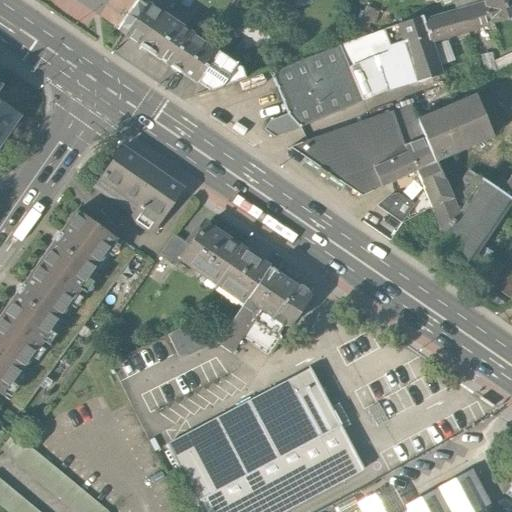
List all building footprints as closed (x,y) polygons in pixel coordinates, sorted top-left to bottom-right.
[(511,0),(496,0),(480,5),(488,32),(511,25),(511,0)] [(480,5),(465,9),(473,37),(488,32),(480,5)] [(193,39),(145,7),(123,40),(171,72),(193,39)] [(473,37),(465,9),(426,21),(435,48),(473,37)] [(243,40),(246,53),(271,46),(259,20),(232,27),(235,42),(243,40)] [(445,80),(435,48),(426,21),(400,30),(410,59),(403,61),(407,73),(412,71),(418,89),(445,80)] [(342,51),(350,72),(388,57),(380,36),(342,51)] [(201,45),(193,39),(171,72),(200,92),(201,91),(213,98),(244,86),(239,70),(210,51),(213,45),(205,40),(201,45)] [(342,51),(274,78),(290,117),(302,131),(364,107),(350,72),(342,51)] [(490,53),(481,56),(486,75),(496,72),(490,53)] [(511,66),(511,55),(495,64),(499,73),(511,66)] [(0,92),(2,90),(0,88),(0,144),(18,117),(0,104),(0,92)] [(477,95),(418,120),(425,139),(436,162),(494,138),(477,95)] [(412,104),(392,112),(406,147),(425,139),(418,120),(412,104)] [(392,112),(291,150),(328,174),(362,197),(381,187),(373,169),(409,154),(406,147),(392,112)] [(302,131),(290,117),(268,125),(263,132),(276,142),(302,131)] [(373,169),(381,187),(383,193),(419,176),(435,216),(455,206),(452,199),(436,162),(425,139),(406,147),(409,154),(373,169)] [(182,187),(121,144),(90,189),(129,216),(126,220),(148,236),(182,187)] [(469,172),(452,199),(455,206),(460,216),(483,181),(469,172)] [(511,179),(502,194),(483,181),(460,216),(455,206),(435,216),(447,241),(438,255),(467,274),(511,206),(511,179)] [(399,196),(387,199),(379,210),(401,227),(415,208),(399,196)] [(0,394),(9,401),(124,240),(76,206),(57,232),(18,286),(0,311),(0,394)] [(245,239),(208,214),(190,242),(180,255),(217,280),(245,239)] [(174,265),(180,255),(190,242),(174,231),(158,255),(174,265)] [(245,239),(217,280),(243,298),(271,256),(245,239)] [(315,286),(271,256),(243,298),(215,339),(232,351),(243,335),(269,353),(281,338),(279,329),(285,319),(293,319),(315,286)] [(490,288),(511,302),(511,265),(508,262),(490,288)] [(193,321),(169,334),(182,356),(215,339),(193,321)] [(309,368),(166,443),(202,511),(279,511),(362,468),(334,415),(309,368)] [(15,431),(1,449),(78,511),(109,511),(108,508),(15,431)] [(406,501),(384,511),(477,511),(489,506),(494,503),(473,465),(406,501)] [(43,511),(0,476),(0,504),(9,511),(43,511)]
